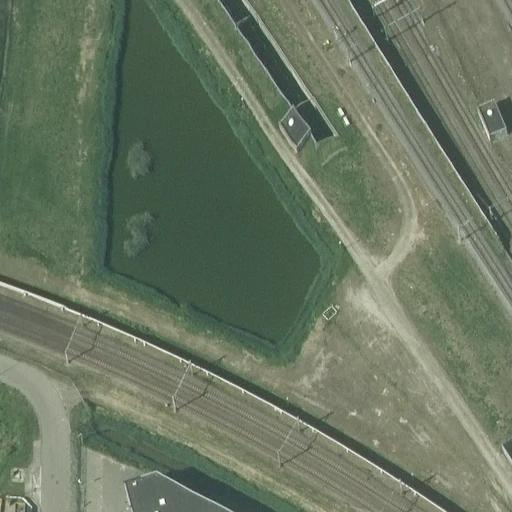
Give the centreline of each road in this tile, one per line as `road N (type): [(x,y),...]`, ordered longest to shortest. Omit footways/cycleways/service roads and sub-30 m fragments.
road 1 (track): [(179,0),(511,488)]
road 2 (track): [(0,273),(285,390),(495,511)]
road 3 (track): [(369,276),(403,242),(405,199),(283,0)]
road 4 (track): [(320,511),(103,397),(81,394),(49,409)]
road 5 (unclassified): [(52,511),(52,416),(32,386),(0,370)]
